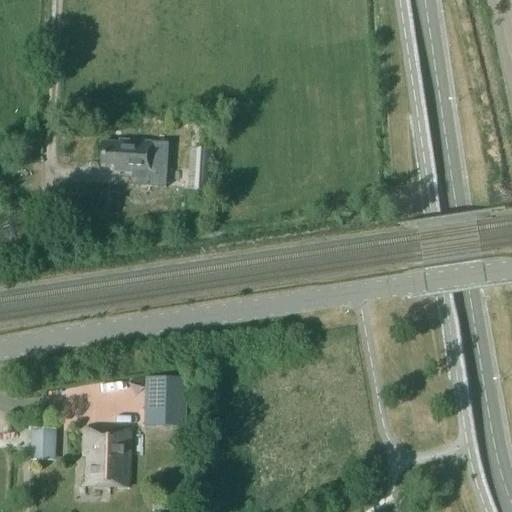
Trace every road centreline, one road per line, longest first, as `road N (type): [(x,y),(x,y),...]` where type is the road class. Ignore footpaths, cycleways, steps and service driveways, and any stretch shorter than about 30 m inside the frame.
road 1 (tertiary): [(511,270),(0,349)]
road 2 (tertiary): [(511,502),(485,410),(423,0)]
